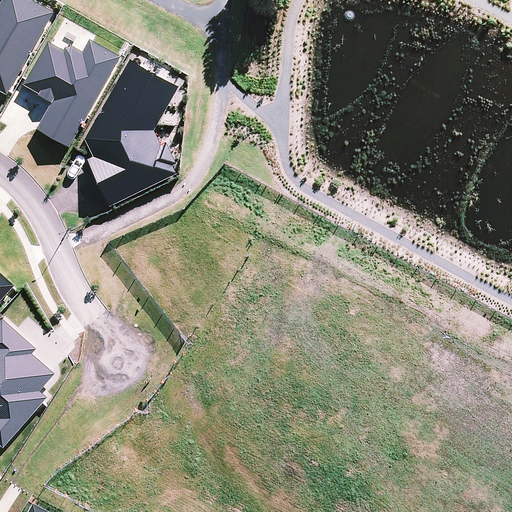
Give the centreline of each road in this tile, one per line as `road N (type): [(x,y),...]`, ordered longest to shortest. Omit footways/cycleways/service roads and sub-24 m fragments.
road 1 (residential): [(0,167),(38,210),(88,313),(123,361)]
road 2 (unknown): [(195,511),(143,454),(123,361)]
